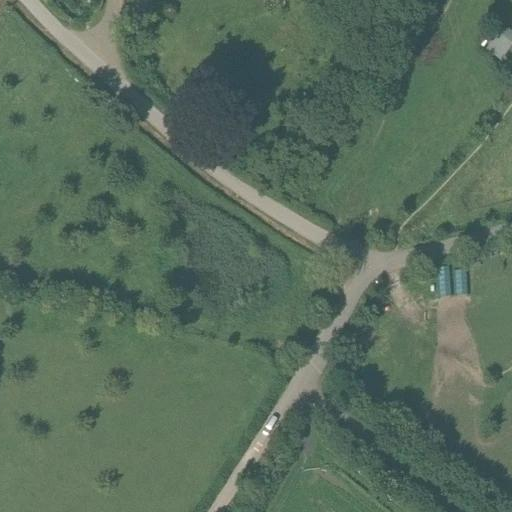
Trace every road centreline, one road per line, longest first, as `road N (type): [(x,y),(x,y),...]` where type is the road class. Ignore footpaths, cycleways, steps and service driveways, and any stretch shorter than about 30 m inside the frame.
road 1 (unclassified): [(28,0),(206,164),(370,267)]
road 2 (unclassified): [(460,511),(331,409),(303,377)]
road 3 (unknown): [(511,102),(395,236),(387,259)]
road 4 (unclassified): [(303,377),(215,511)]
road 5 (residential): [(370,267),(511,230)]
road 6 (unclassified): [(370,267),(303,377)]
